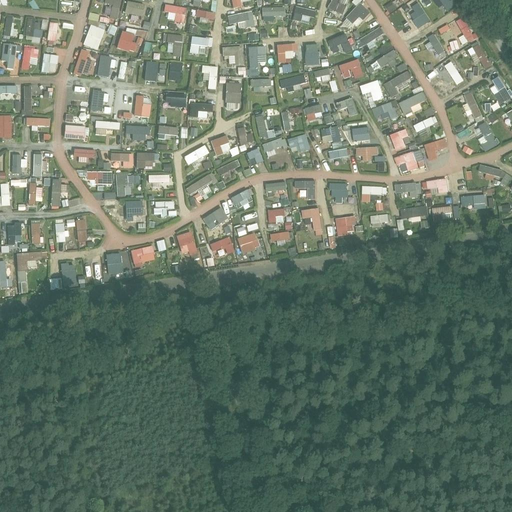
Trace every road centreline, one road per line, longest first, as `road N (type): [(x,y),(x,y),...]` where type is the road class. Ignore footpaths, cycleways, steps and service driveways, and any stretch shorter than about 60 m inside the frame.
road 1 (unclassified): [(511,238),(0,310)]
road 2 (residential): [(398,175),(358,94),(323,102)]
